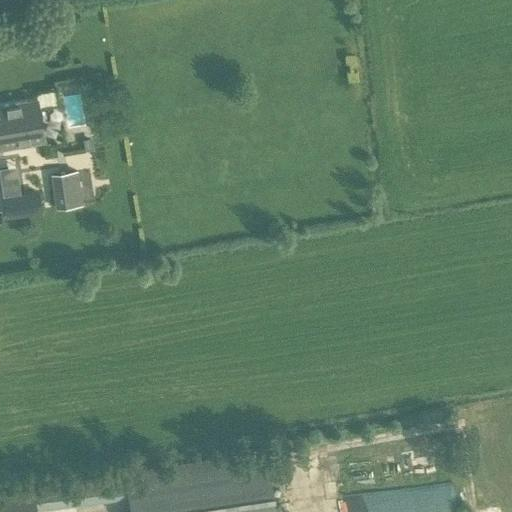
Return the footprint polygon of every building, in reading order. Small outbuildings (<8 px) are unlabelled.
[(0,103),(0,147),(45,140),(38,97),(0,103)] [(85,150),(94,149),(92,137),(84,138),(85,150)] [(93,196),(90,173),(82,174),(85,197),(93,196)] [(52,178),(58,210),(80,206),(75,174),(52,178)] [(17,175),(0,177),(0,181),(5,216),(40,211),(36,191),(20,193),(17,175)] [(275,511),(265,450),(125,472),(131,511),(275,511)] [(109,475),(34,484),(37,509),(129,497),(125,472),(109,475)] [(36,511),(34,488),(0,492),(0,511),(36,511)] [(394,511),(394,490),(340,492),(341,511),(394,511)]
